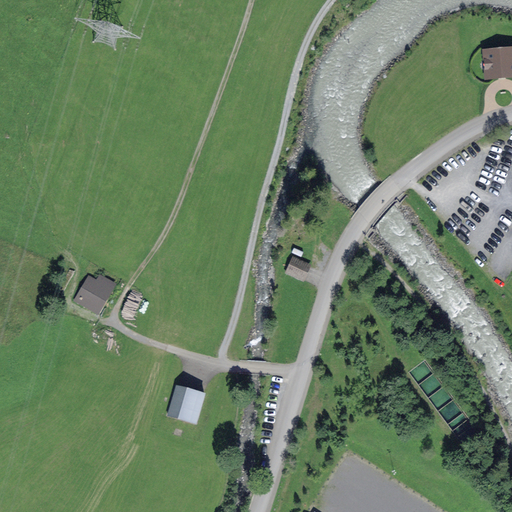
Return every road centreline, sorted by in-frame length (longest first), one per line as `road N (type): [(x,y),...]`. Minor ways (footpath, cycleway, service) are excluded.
road 1 (unclassified): [(332,0),(301,51),(217,365)]
road 2 (tertiary): [(296,370),(356,228),(387,188),(442,146),(511,115)]
road 3 (tertiary): [(249,511),(296,370)]
road 4 (track): [(217,365),(120,327),(113,319),(123,294)]
